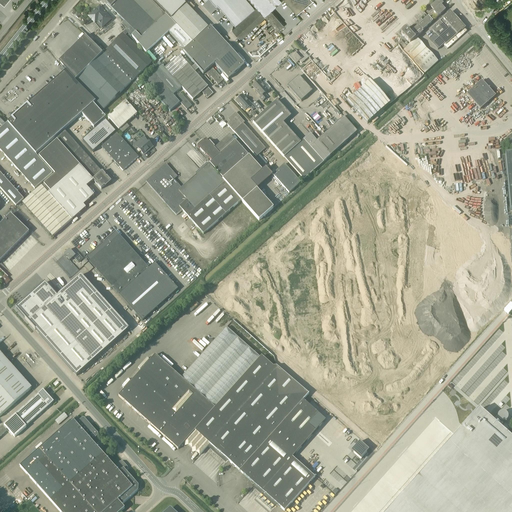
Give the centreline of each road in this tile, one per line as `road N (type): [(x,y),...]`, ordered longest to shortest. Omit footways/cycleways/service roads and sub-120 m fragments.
road 1 (unclassified): [(0,297),(257,68)]
road 2 (unclassified): [(164,489),(0,305)]
